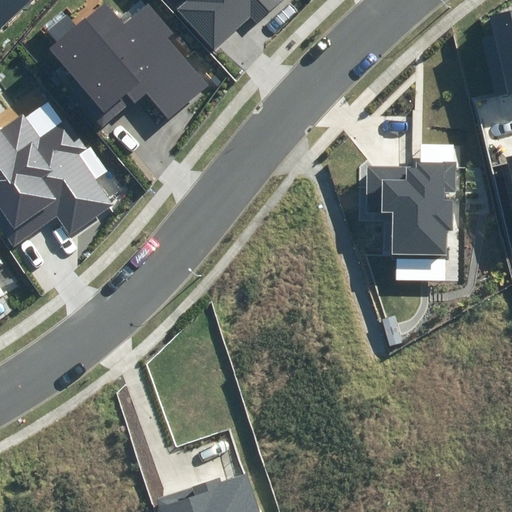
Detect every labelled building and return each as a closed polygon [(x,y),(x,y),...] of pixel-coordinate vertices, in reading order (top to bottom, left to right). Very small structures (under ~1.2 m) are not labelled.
[(0,0),(0,29),(31,0),(0,0)] [(177,12),(213,50),(250,16),(258,24),(283,0),(187,0),(188,1),(177,12)] [(146,94),(167,118),(209,84),(170,37),(173,34),(146,2),(121,23),(105,3),(77,26),(68,14),(47,31),(57,42),(49,49),(73,78),(65,85),(103,130),(146,94)] [(496,98),(511,94),(511,12),(491,17),(496,37),(483,40),(496,98)] [(0,225),(14,245),(56,215),(70,234),(112,203),(78,156),(86,149),(65,120),(41,138),(23,113),(0,129),(0,128),(0,225)] [(392,255),(447,255),(447,230),(453,230),(453,203),(444,203),(444,192),(457,192),(457,162),(419,162),(419,168),(366,167),(365,211),(392,211),(392,255)] [(159,511),(259,511),(246,474),(221,482),(220,478),(155,499),(159,511)]
